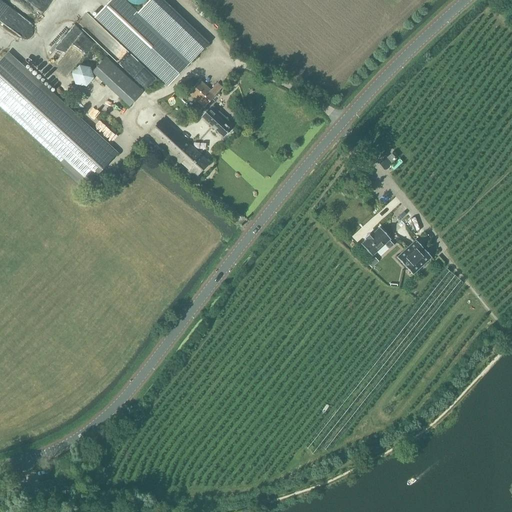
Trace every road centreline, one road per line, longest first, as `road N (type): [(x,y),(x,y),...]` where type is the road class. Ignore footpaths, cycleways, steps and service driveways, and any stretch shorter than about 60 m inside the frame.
road 1 (secondary): [(0,469),(65,446),(130,393),(339,126),(466,0)]
road 2 (track): [(256,233),(115,112),(79,98),(0,30)]
